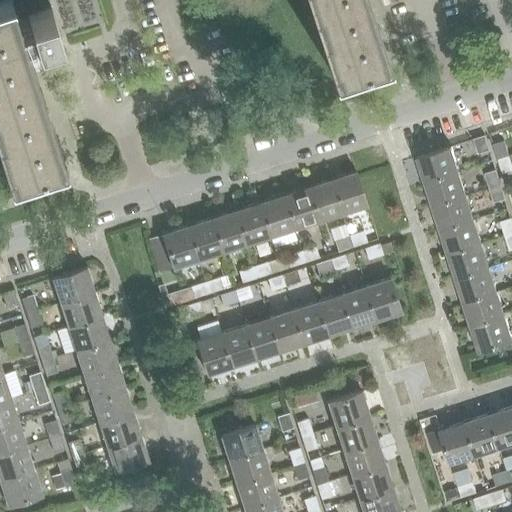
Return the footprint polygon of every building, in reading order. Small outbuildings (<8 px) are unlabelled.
[(24,40),(57,30),(49,4),(25,12),(27,17),(17,20),(10,0),(0,0),(0,157),(6,175),(61,157),(58,148),(26,47),(24,40)] [(305,0),(329,71),(384,53),(382,45),(367,0),(305,0)] [(484,134),(473,138),(478,153),(489,149),(484,134)] [(492,144),(497,158),(508,155),(503,140),(492,144)] [(451,146),(414,157),(422,182),(459,171),(451,146)] [(497,158),(502,173),(511,169),(511,165),(508,155),(497,158)] [(355,168),(330,176),(341,213),(366,205),(355,168)] [(489,188),(500,184),(495,169),(484,173),(489,188)] [(430,206),(466,195),(459,171),(422,182),(430,206)] [(317,220),(341,213),(330,176),(306,184),(317,220)] [(293,228),(317,220),(306,184),(282,192),(293,228)] [(493,202),(505,198),(500,184),(489,188),(493,202)] [(269,236),(293,228),(282,192),(258,199),(269,236)] [(438,230),(474,219),(466,195),(430,206),(438,230)] [(245,243),(269,236),(258,199),(234,207),(245,243)] [(221,251),(245,243),(234,207),(210,215),(221,251)] [(197,259),(221,251),(210,215),(186,223),(197,259)] [(504,236),(511,233),(511,221),(511,217),(499,221),(504,236)] [(445,254),(482,243),(474,219),(438,230),(445,254)] [(172,267),(197,259),(186,223),(161,231),(172,267)] [(362,230),(349,235),(352,246),(366,241),(362,230)] [(352,246),(349,235),(333,240),(337,251),(352,246)] [(379,245),(378,243),(364,247),(368,258),(392,251),(390,242),(379,245)] [(304,262),(327,254),(323,243),(301,251),(304,262)] [(453,278),(489,267),(482,243),(445,254),(453,278)] [(304,262),(301,251),(286,256),(290,267),(304,262)] [(347,265),(344,254),(330,259),(333,270),(347,265)] [(256,277),(280,269),(277,259),(253,267),(256,277)] [(319,275),(333,270),(330,259),(315,263),(319,275)] [(52,276),(60,301),(94,290),(86,265),(52,276)] [(256,277),(253,267),(228,275),(232,285),(256,277)] [(461,302),(497,291),(489,267),(453,278),(461,302)] [(300,281),(296,269),(282,274),(285,285),(300,281)] [(285,285),(282,274),(267,279),(271,290),(285,285)] [(219,276),(205,281),(208,293),(223,288),(219,276)] [(401,313),(390,277),(365,285),(376,321),(401,313)] [(208,293),(205,281),(180,289),(184,301),(208,293)] [(251,296),(248,285),(234,290),(237,301),(251,296)] [(376,321),(365,285),(341,292),(352,329),(376,321)] [(18,304),(13,289),(2,292),(7,308),(18,304)] [(60,301),(68,325),(102,314),(94,290),(60,301)] [(223,305),(237,301),(234,290),(219,294),(223,305)] [(461,302),(468,326),(505,315),(497,291),(461,302)] [(341,292),(317,300),(328,336),(352,329),(341,292)] [(25,313),(37,309),(32,294),(21,298),(25,313)] [(184,305),(188,317),(203,312),(199,300),(184,305)] [(304,344),(328,336),(317,300),(293,308),(304,344)] [(304,344),(293,308),(269,316),(280,352),(304,344)] [(37,309),(25,313),(30,328),(42,324),(37,309)] [(110,338),(102,314),(68,325),(75,349),(110,338)] [(511,339),(511,337),(505,315),(468,326),(476,351),(511,339)] [(280,352),(269,316),(245,323),(256,359),(280,352)] [(256,359),(245,323),(221,331),(232,367),(256,359)] [(17,342),(29,338),(24,324),(13,327),(17,342)] [(232,367),(221,331),(195,339),(207,375),(232,367)] [(22,356),(33,353),(29,338),(17,342),(22,356)] [(118,362),(110,338),(75,349),(83,373),(118,362)] [(37,346),(41,361),(52,357),(47,343),(37,346)] [(57,372),(52,357),(41,361),(46,376),(57,372)] [(125,386),(118,362),(83,373),(91,397),(125,386)] [(0,399),(11,396),(3,372),(0,373),(0,399)] [(33,390),(44,386),(39,372),(28,375),(33,390)] [(31,389),(29,381),(23,383),(25,391),(31,389)] [(38,405),(49,401),(44,386),(33,390),(38,405)] [(133,410),(125,386),(91,397),(99,421),(133,410)] [(326,400),(334,425),(370,413),(362,388),(326,400)] [(52,394),(57,408),(68,405),(63,390),(52,394)] [(0,426),(19,420),(11,396),(0,399),(0,426)] [(487,411),(499,447),(511,443),(511,405),(511,404),(487,411)] [(73,419),(68,405),(57,408),(62,423),(73,419)] [(99,421),(106,445),(141,434),(133,410),(99,421)] [(463,419),(475,455),(499,447),(487,411),(463,419)] [(288,412),(287,412),(276,416),(281,431),(293,427),(288,412)] [(334,425),(342,449),(378,437),(370,413),(334,425)] [(301,436),(312,432),(307,418),(296,421),(301,436)] [(445,449),(450,463),(475,455),(463,419),(438,427),(439,430),(445,449)] [(0,426),(0,452),(26,444),(19,420),(0,426)] [(59,434),(55,420),(44,423),(48,438),(59,434)] [(218,435),(226,460),(262,449),(254,423),(218,435)] [(433,453),(445,449),(439,430),(427,434),(433,453)] [(316,447),(312,432),(301,436),(305,450),(316,447)] [(53,452),(63,448),(64,448),(59,434),(48,438),(53,452)] [(141,434),(106,445),(114,470),(149,459),(141,434)] [(386,461),(378,437),(342,449),(350,473),(386,461)] [(72,456),(83,453),(78,438),(67,442),(72,456)] [(0,479),(34,468),(26,444),(0,452),(0,479)] [(304,461),(299,447),(288,451),(292,465),(304,461)] [(270,473),(262,449),(226,460),(234,484),(270,473)] [(83,453),(72,456),(77,471),(88,468),(83,453)] [(67,458),(66,458),(56,462),(60,473),(71,469),(67,458)] [(297,480),(308,476),(304,461),(292,465),(297,480)] [(393,485),(386,461),(350,473),(357,497),(393,485)] [(316,484),(327,480),(323,466),(311,470),(316,484)] [(42,493),(34,468),(0,479),(0,480),(8,505),(42,493)] [(60,473),(64,486),(75,483),(71,469),(60,473)] [(510,481),(506,470),(492,474),(496,486),(510,481)] [(64,486),(60,473),(55,474),(52,475),(57,489),(64,486)] [(277,497),(270,473),(234,484),(241,508),(277,497)] [(332,495),(327,480),(316,484),(321,499),(332,495)] [(460,494),(461,497),(476,492),(472,481),(457,486),(458,487),(460,494)] [(393,511),(401,509),(393,485),(357,497),(362,511),(393,511)] [(460,494),(458,487),(444,492),(447,499),(460,494)] [(502,489),(487,493),(491,505),(505,500),(502,489)] [(473,498),(476,510),(491,505),(487,493),(473,498)] [(311,511),(319,510),(315,495),(303,498),(306,511),(311,511)] [(282,511),(277,497),(241,508),(242,511),(282,511)]
